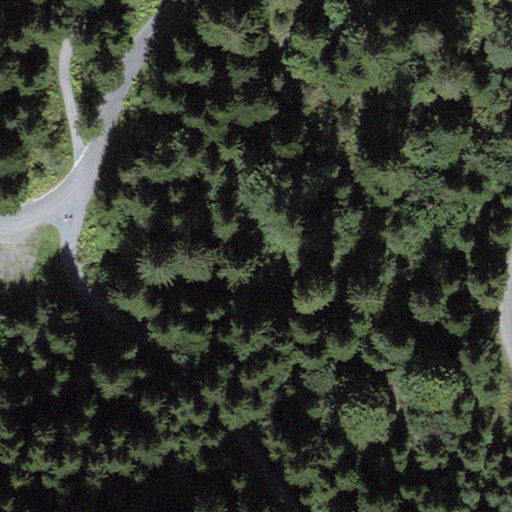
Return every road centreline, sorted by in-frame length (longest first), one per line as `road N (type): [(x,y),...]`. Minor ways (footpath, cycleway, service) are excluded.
road 1 (track): [(74,189),(70,255),(81,289),(196,375),(293,511)]
road 2 (track): [(190,0),(137,44),(83,175)]
road 3 (track): [(99,0),(77,24),(64,65),(83,175)]
